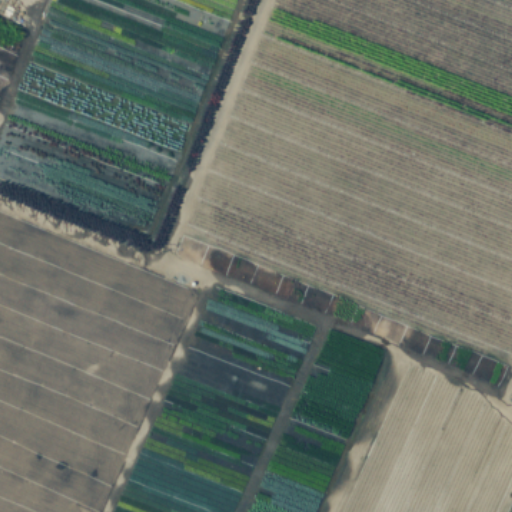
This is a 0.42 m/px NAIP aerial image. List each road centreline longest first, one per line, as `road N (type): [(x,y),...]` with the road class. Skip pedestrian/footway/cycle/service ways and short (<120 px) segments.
road 1 (track): [(260,0),(158,263),(0,197)]
road 2 (track): [(158,263),(486,385),(511,414)]
road 3 (track): [(205,281),(103,511)]
road 4 (track): [(321,324),(236,511)]
road 5 (track): [(328,511),(399,353)]
